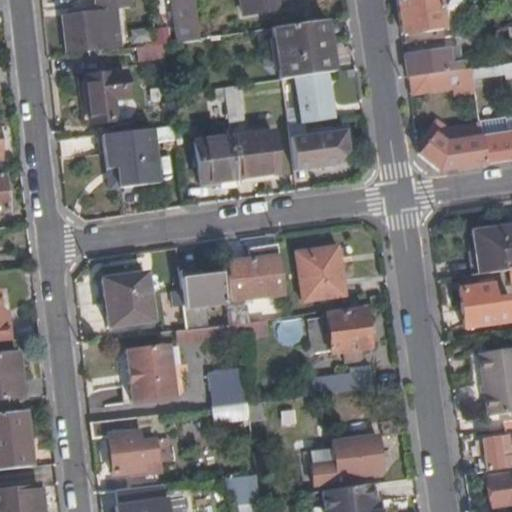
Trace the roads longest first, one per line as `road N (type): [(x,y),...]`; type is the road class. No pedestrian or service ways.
road 1 (unclassified): [(49,242),(399,198)]
road 2 (unclassified): [(444,511),(399,198)]
road 3 (unclassified): [(81,511),(49,242)]
road 4 (unclassified): [(49,242),(21,0)]
road 5 (unclassified): [(399,198),(370,0)]
